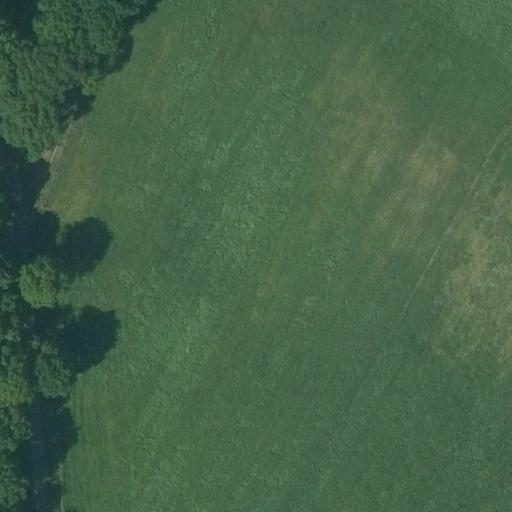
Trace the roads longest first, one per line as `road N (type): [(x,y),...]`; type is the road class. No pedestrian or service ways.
road 1 (unclassified): [(43,511),(25,234),(0,137)]
road 2 (track): [(25,234),(103,0)]
